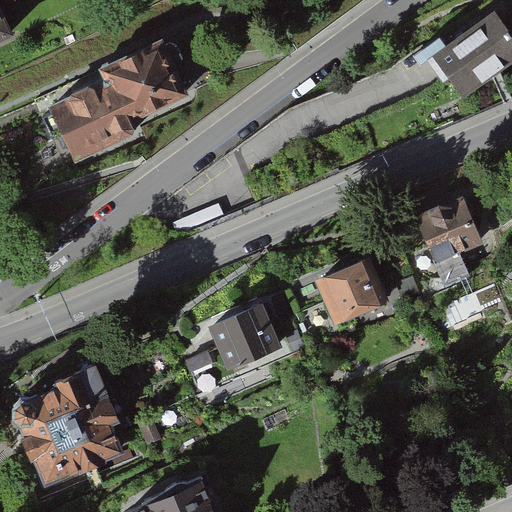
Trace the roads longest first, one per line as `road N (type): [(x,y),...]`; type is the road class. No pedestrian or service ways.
road 1 (tertiary): [(511,127),(0,344)]
road 2 (residential): [(0,302),(406,0)]
